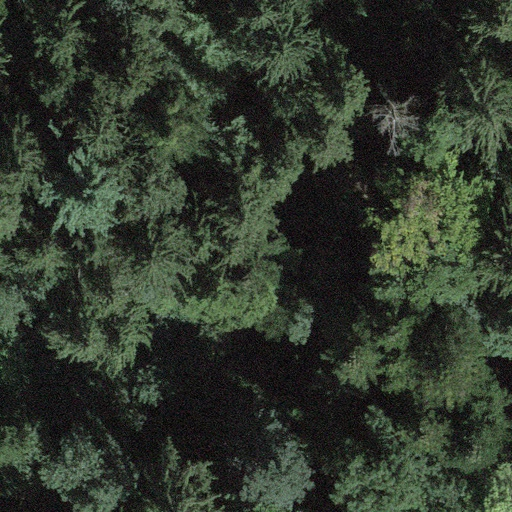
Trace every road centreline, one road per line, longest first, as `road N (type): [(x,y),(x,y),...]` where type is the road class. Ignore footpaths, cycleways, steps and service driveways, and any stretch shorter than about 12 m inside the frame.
road 1 (track): [(0,272),(21,251),(55,236),(141,218),(254,175),(305,168),(374,182),(475,259),(511,276)]
road 2 (track): [(511,388),(379,419),(217,483),(176,511)]
